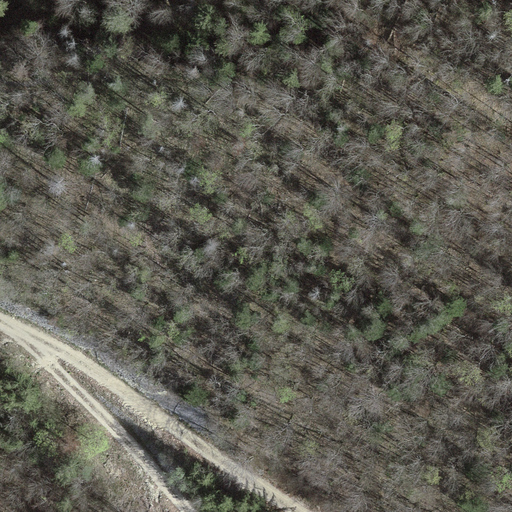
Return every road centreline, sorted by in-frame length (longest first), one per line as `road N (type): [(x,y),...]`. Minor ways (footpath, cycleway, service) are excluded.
road 1 (motorway): [(511,101),(346,260),(50,511)]
road 2 (motorway): [(207,511),(511,249)]
road 3 (track): [(294,511),(0,318)]
road 4 (track): [(174,511),(90,402),(15,329)]
